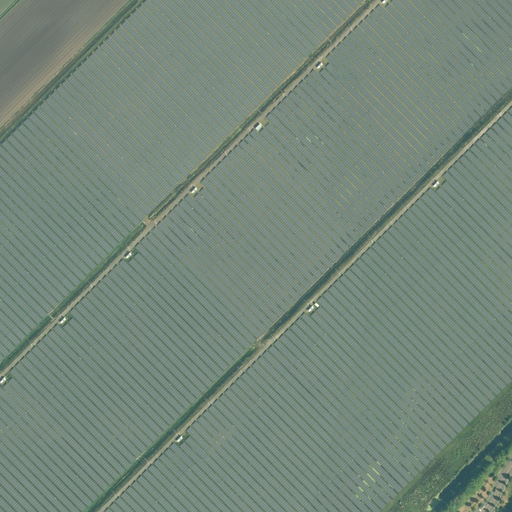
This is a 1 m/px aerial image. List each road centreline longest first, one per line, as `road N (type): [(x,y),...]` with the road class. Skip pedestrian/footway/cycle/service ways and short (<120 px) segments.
road 1 (track): [(511,102),(98,511)]
road 2 (track): [(0,375),(378,0)]
